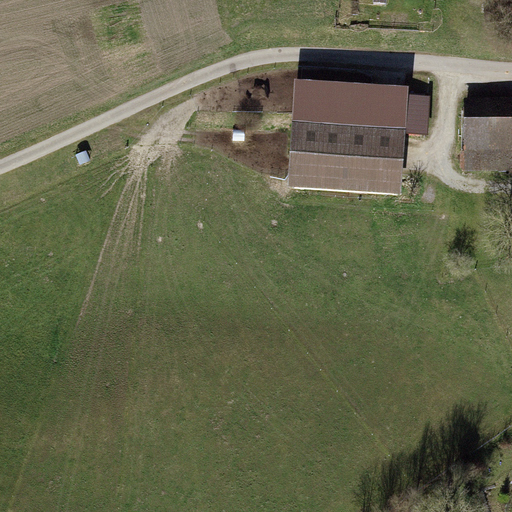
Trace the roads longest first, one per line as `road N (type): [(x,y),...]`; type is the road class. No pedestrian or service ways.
road 1 (track): [(0,164),(206,72),(282,53)]
road 2 (residential): [(511,74),(282,53)]
